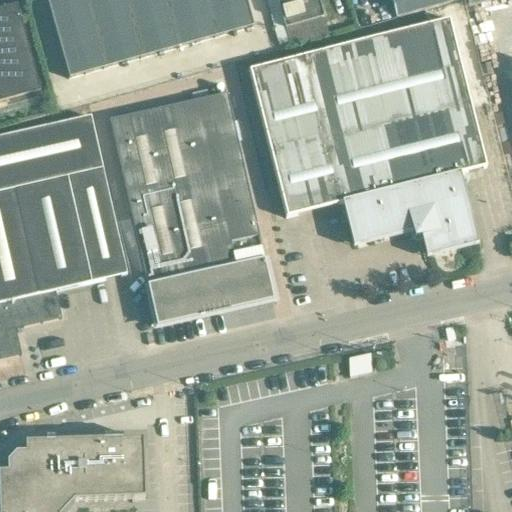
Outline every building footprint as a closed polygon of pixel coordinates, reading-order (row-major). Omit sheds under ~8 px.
[(254,29),(245,0),(46,0),(69,80),(254,29)] [(324,20),(318,0),(276,0),(289,45),(327,35),(324,20)] [(453,0),(390,0),(396,20),(454,4),(453,0)] [(0,104),(41,93),(17,6),(0,10),(0,104)] [(487,170),(449,22),(250,72),(288,220),(345,206),(355,247),(411,233),(411,236),(421,242),(424,241),(428,257),(475,245),(457,177),(487,170)] [(274,304),(227,97),(110,123),(156,330),(274,304)] [(0,139),(0,361),(21,356),(15,331),(61,320),(55,294),(126,278),(91,119),(0,139)] [(374,338),(353,339),(354,358),(375,357),(374,338)] [(144,501),(142,442),(122,442),(122,437),(112,438),(112,443),(114,502),(144,501)] [(114,502),(112,443),(112,438),(102,438),(103,443),(82,444),(84,503),(114,502)] [(84,503),(82,444),(55,445),(55,439),(45,440),(45,445),(25,446),(25,456),(15,456),(7,465),(7,475),(0,475),(0,511),(66,511),(74,503),(84,503)]
